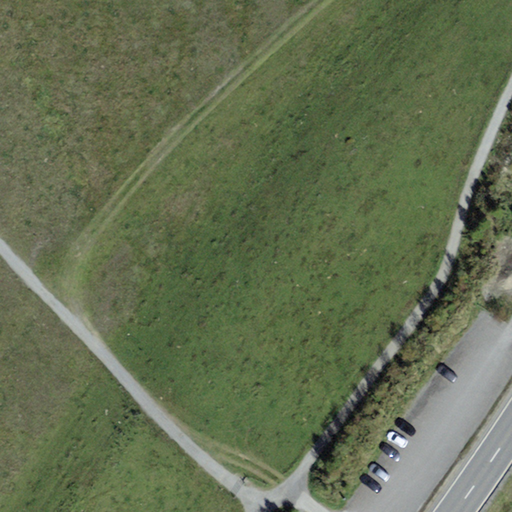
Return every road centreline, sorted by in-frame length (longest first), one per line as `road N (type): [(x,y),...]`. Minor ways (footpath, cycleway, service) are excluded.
road 1 (track): [(262,506),(295,481),(432,294),(511,84)]
road 2 (track): [(0,246),(176,437),(262,506)]
